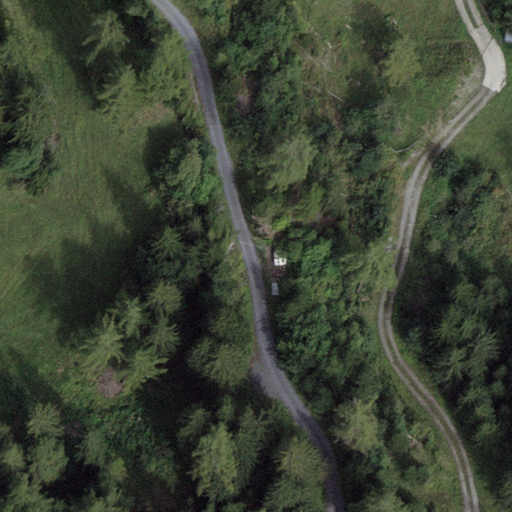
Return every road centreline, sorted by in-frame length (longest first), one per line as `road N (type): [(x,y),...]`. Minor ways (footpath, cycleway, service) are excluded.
road 1 (track): [(470,511),(454,438),(398,362),(385,312),(419,175),(487,92),(493,70),(467,0)]
road 2 (track): [(167,0),(197,57),(256,273),(265,352),(330,461),(335,511)]
